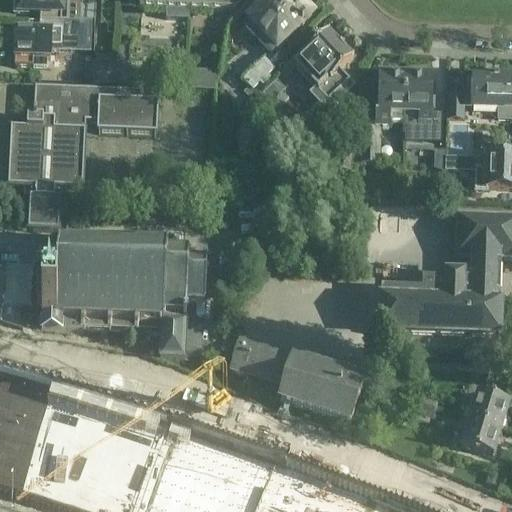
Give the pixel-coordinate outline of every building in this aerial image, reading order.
[(61,0),(14,0),(14,15),(40,16),(39,24),(61,24),(61,0)] [(139,0),(139,10),(166,11),(165,21),(189,22),(189,12),(207,13),(227,14),(227,10),(236,10),(241,6),(241,0),(139,0)] [(298,5),(295,1),(293,3),(289,0),(272,0),(243,28),(271,57),(265,63),(264,62),(242,83),(252,93),(260,86),(262,89),(270,82),(267,79),(274,72),(271,69),(283,58),(277,52),(301,29),(302,29),(304,27),(303,26),(311,19),(308,15),(309,13),(309,9),(304,4),(300,4),(298,5)] [(75,25),(61,24),(39,24),(39,36),(15,35),(14,69),(46,71),(47,62),(50,62),(50,54),(74,54),(75,25)] [(331,39),(328,36),(306,57),(309,60),(295,72),(327,105),(350,84),(340,74),(353,62),(336,45),(337,44),(332,39),(331,39)] [(102,85),(103,65),(93,64),(93,85),(102,85)] [(166,65),(147,64),(145,85),(165,87),(166,65)] [(112,85),(113,65),(103,65),(102,85),(112,85)] [(123,85),(123,65),(113,65),(112,85),(123,85)] [(187,73),(186,91),(214,92),(215,73),(187,73)] [(405,117),(406,80),(401,80),(399,78),(389,77),(387,80),(380,79),(379,92),(379,99),(377,99),(376,111),(379,111),(379,116),(376,116),(375,125),(364,124),(363,166),(381,166),(381,129),(390,129),(390,123),(404,124),(404,117),(405,117)] [(405,117),(404,138),(405,138),(405,136),(440,143),(440,146),(441,146),(442,117),(431,117),(431,112),(433,112),(434,101),(431,100),(432,81),(431,80),(423,80),(421,78),(411,78),(409,80),(406,80),(405,117)] [(498,122),(511,122),(511,81),(498,82),(498,81),(494,81),(493,83),(485,83),(485,81),(473,81),(473,100),(449,99),(448,122),(462,122),(462,109),(498,110),(498,122)] [(29,201),(28,231),(28,233),(58,234),(60,201),(66,201),(66,194),(82,195),(85,126),(97,127),(97,136),(156,139),(158,107),(141,106),(141,97),(35,92),(33,122),(27,122),(27,132),(11,132),(8,191),(24,192),(23,201),(29,201)] [(511,147),(482,147),(481,172),(482,172),(482,177),(476,177),(476,198),(486,198),(486,196),(499,197),(500,193),(511,192),(511,147)] [(349,175),(350,167),(353,150),(339,148),(337,161),(335,173),(349,175)] [(480,217),(511,216),(511,205),(480,206),(480,217)] [(379,336),(392,337),(499,340),(500,307),(496,307),(497,261),(511,261),(511,224),(459,222),(459,223),(449,222),(447,284),(422,283),(422,294),(381,293),(379,336)] [(37,300),(36,308),(42,309),(41,331),(83,333),(83,332),(88,332),(90,332),(94,332),(99,332),(107,333),(161,335),(160,363),(184,364),(184,355),(188,311),(206,313),(208,296),(210,272),(191,270),(193,242),(192,242),(191,261),(185,260),(186,242),(170,240),(170,253),(141,251),(141,244),(138,244),(138,251),(114,250),(115,242),(112,242),(111,250),(87,249),(88,241),(85,241),(84,248),(58,247),(57,260),(39,259),(38,272),(37,295),(37,300)] [(229,273),(246,274),(247,258),(230,258),(229,273)] [(241,344),(235,361),(231,375),(283,392),(279,406),(349,428),(363,382),(343,375),(343,371),(333,368),(332,368),(331,372),(241,344)] [(473,411),(469,423),(501,433),(509,408),(509,407),(477,397),(476,400),(472,400),(470,409),(473,411)] [(423,400),(420,408),(436,413),(439,405),(423,400)] [(433,422),(436,413),(420,408),(418,417),(433,422)] [(493,458),(501,433),(469,423),(465,437),(461,437),(459,444),(462,447),(462,450),(493,460),(494,458),(493,458)] [(488,473),(484,485),(497,489),(501,477),(488,473)]
